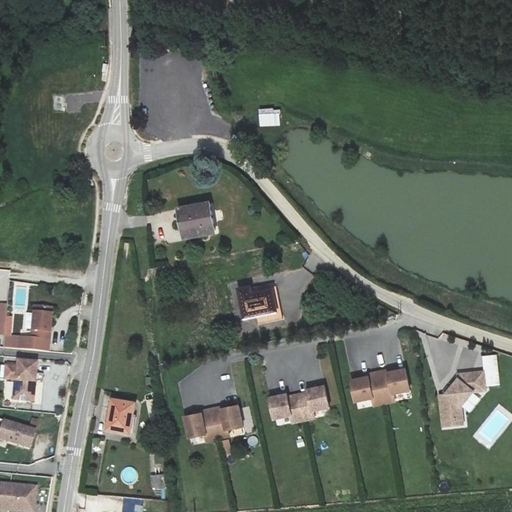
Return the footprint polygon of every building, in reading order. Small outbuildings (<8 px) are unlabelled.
[(259,109),(259,126),(280,126),(280,109),(259,109)] [(210,202),(177,208),(183,241),(216,235),(210,202)] [(259,285),(240,289),(246,316),(280,309),(275,286),(260,290),(259,285)] [(53,307),(35,305),(32,336),(5,334),(4,347),(49,351),(53,307)] [(442,333),(440,340),(449,342),(451,336),(442,333)] [(37,360),(18,359),(17,366),(6,365),(5,377),(15,378),(13,397),(34,398),(37,360)] [(368,378),(352,381),(356,402),(373,398),(374,402),(394,397),(394,394),(410,390),(405,370),(389,373),(389,371),(368,376),(368,378)] [(444,395),(439,396),(442,427),(462,424),(461,405),(473,391),(486,390),(484,371),(458,373),(459,376),(444,395)] [(287,395),(270,398),(275,419),(291,416),(293,423),(314,418),(312,411),(329,408),(324,387),(308,390),(308,393),(287,397),(287,395)] [(135,402),(111,399),(106,431),(129,435),(135,402)] [(221,408),(200,412),(201,414),(184,417),(189,438),(205,435),(207,441),(228,436),(226,430),(243,427),(238,406),(222,409),(221,408)] [(36,430),(0,418),(0,436),(31,446),(36,430)] [(135,469),(125,469),(125,480),(135,480),(135,469)] [(151,475),(152,490),(165,489),(164,474),(151,475)] [(0,485),(0,510),(15,511),(34,511),(37,489),(0,485)]
